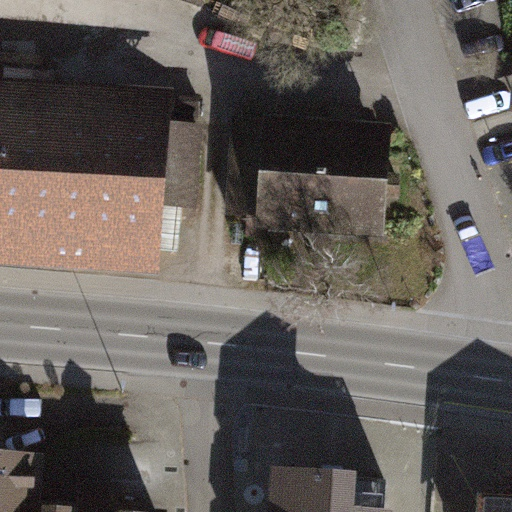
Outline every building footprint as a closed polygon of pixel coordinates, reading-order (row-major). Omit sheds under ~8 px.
[(174,91),(0,78),(0,266),(162,277),(167,208),(172,123),(174,91)] [(390,129),(257,116),(246,228),(380,240),(390,129)] [(172,123),(167,208),(202,211),(207,125),(172,123)] [(0,511),(25,511),(26,504),(42,506),(46,454),(0,450),(0,511)] [(386,511),(388,478),(272,473),(270,511),(386,511)] [(78,507),(42,506),(26,504),(25,511),(164,511),(115,509),(117,482),(79,480),(78,507)] [(511,511),(511,497),(482,496),(481,511),(511,511)]
